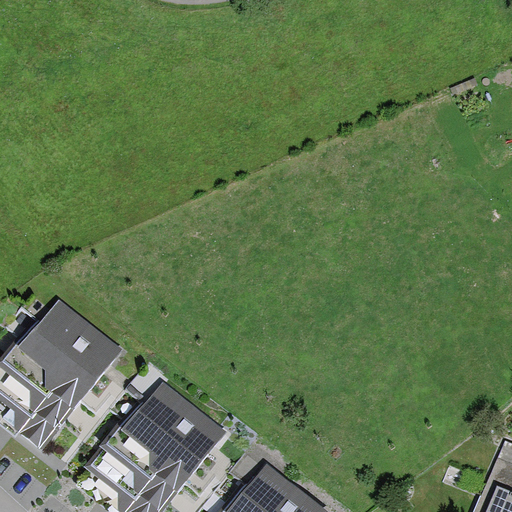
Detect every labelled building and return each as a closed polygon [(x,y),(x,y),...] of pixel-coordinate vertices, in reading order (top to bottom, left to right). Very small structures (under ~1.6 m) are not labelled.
[(39,450),(122,350),(54,295),(0,358),(0,426),(13,437),(16,432),(39,450)] [(160,511),(226,429),(160,377),(84,466),(89,469),(76,485),(110,511),(160,511)] [(511,443),(505,440),(487,482),(498,486),(511,492),(511,443)] [(327,511),(267,464),(222,511),(327,511)] [(486,511),(498,486),(487,482),(473,511),(486,511)] [(511,511),(511,492),(498,486),(486,511),(511,511)]
